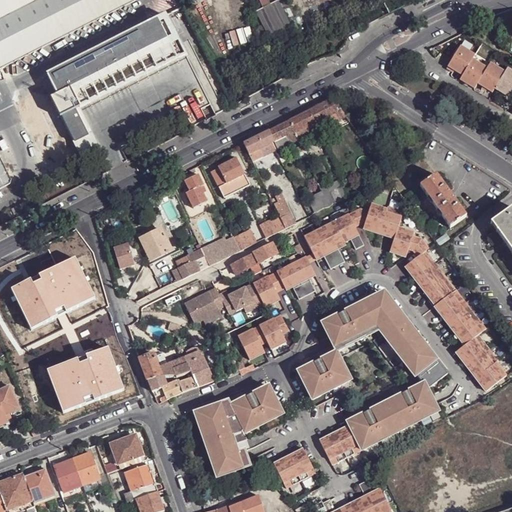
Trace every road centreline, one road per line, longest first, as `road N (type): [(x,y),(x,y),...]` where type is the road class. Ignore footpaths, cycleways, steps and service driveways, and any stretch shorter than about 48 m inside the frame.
road 1 (tertiary): [(85,205),(343,76)]
road 2 (residential): [(151,408),(85,205)]
road 3 (residential): [(151,408),(0,464)]
road 4 (tertiary): [(367,62),(511,2)]
road 5 (residential): [(511,173),(391,96)]
